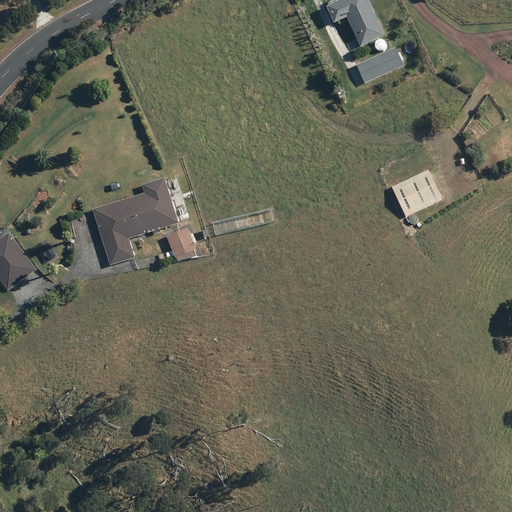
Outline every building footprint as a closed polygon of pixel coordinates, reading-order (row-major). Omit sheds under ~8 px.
[(350,17),(362,47),(387,36),(371,0),(342,0),(330,6),(337,23),(350,17)] [(358,64),(366,84),(405,67),(397,48),(358,64)] [(394,188),(407,217),(445,200),(431,170),(394,188)] [(94,208),(110,265),(136,258),(130,238),(163,228),(180,223),(167,178),(144,185),(146,193),(94,208)] [(168,237),(178,261),(198,256),(195,250),(198,249),(189,228),(168,237)] [(38,270),(11,233),(0,240),(0,277),(10,291),(38,270)] [(38,246),(49,263),(60,255),(49,239),(38,246)]
